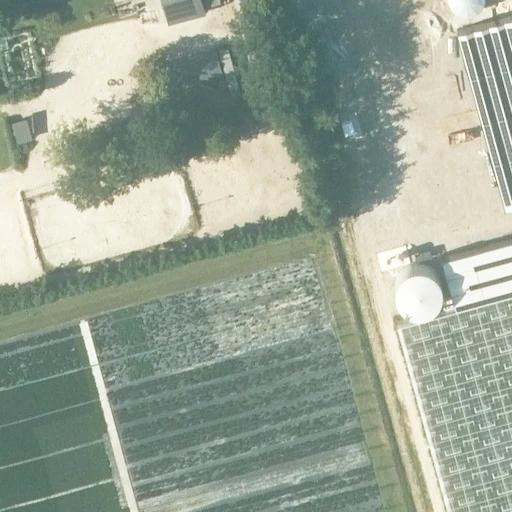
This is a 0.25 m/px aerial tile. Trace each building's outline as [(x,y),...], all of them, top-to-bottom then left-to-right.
[(160,0),(167,23),(204,13),(200,0),(160,0)] [(502,207),(511,203),(511,15),(454,31),(502,207)] [(347,91),(348,62),(342,62),(342,44),(322,43),(322,67),(329,67),(329,91),(347,91)] [(174,89),(222,76),(215,51),(167,64),(174,89)] [(23,112),(2,117),(7,139),(29,133),(23,112)] [(511,511),(511,237),(441,256),(455,306),(397,321),(449,511),(511,511)] [(418,263),(409,265),(401,270),(396,279),(395,287),(396,296),(401,304),(409,309),(418,311),(427,309),(435,304),(440,295),(442,287),(440,278),(435,270),(427,265),(418,263)]
